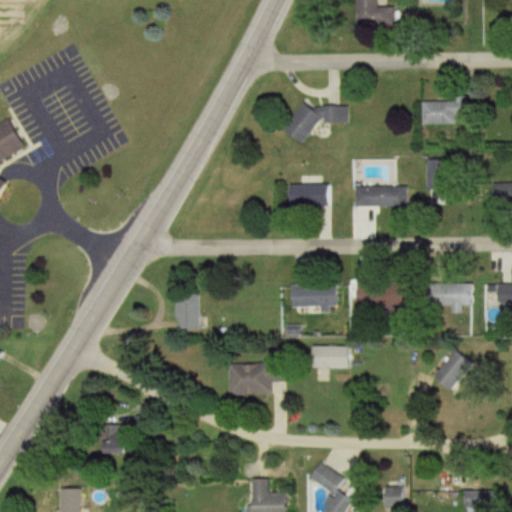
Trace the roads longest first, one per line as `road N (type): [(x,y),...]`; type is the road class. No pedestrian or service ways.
road 1 (secondary): [(0,461),(201,138),(274,0)]
road 2 (residential): [(504,453),(254,436),(73,345)]
road 3 (residential): [(134,246),(511,243)]
road 4 (residential): [(511,55),(246,58)]
road 5 (residential): [(511,384),(506,511)]
